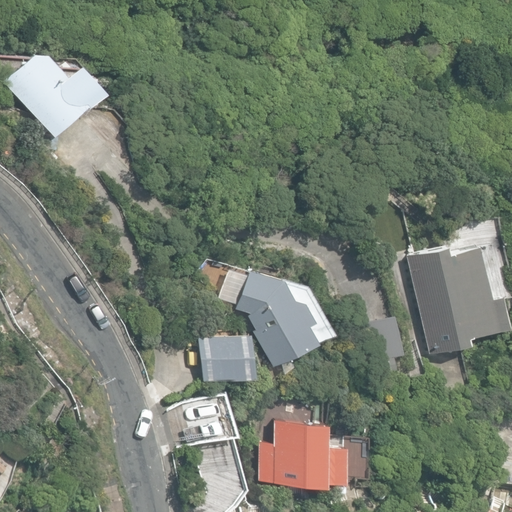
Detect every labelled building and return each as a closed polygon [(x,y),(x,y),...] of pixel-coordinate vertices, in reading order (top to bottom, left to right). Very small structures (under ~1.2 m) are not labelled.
[(0,74),(0,78),(51,133),(84,103),(85,104),(101,89),(74,60),(60,72),(41,50),(28,49),(0,74)] [(404,253),(428,353),(468,343),(466,335),(505,326),(498,294),(489,295),(476,245),(446,251),(445,245),(404,253)] [(262,345),(271,363),(313,339),(304,322),(309,318),(298,298),(289,295),(277,275),(245,266),(234,307),(248,312),(246,314),(253,326),(251,329),(259,345),(262,345)] [(193,330),(198,373),(246,368),(241,325),(193,330)] [(167,409),(177,445),(231,431),(221,390),(182,401),(167,409)] [(272,481),(345,483),(345,446),(321,445),(322,419),(275,419),(275,444),(261,444),(261,454),(268,460),(272,460),(272,481)]
